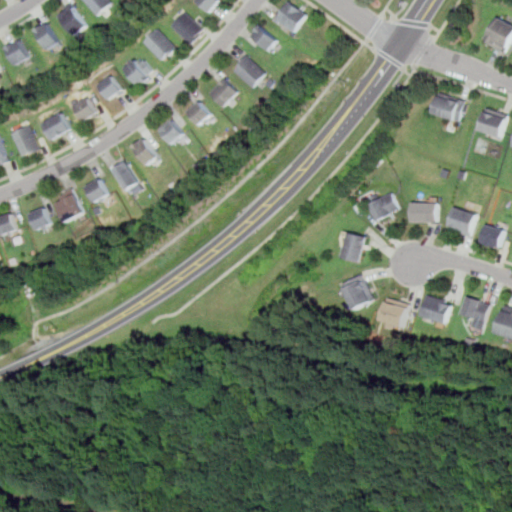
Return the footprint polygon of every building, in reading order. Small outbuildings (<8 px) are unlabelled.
[(88,0),(103,15),(117,0),(88,0)] [(199,0),(213,11),(221,0),(199,0)] [(292,0),(279,18),(299,31),(312,12),(294,0),(292,0)] [(61,12),(80,35),(93,24),(75,1),(61,12)] [(207,29),(188,9),(174,23),(193,42),(207,29)] [(511,45),(511,21),(500,15),(488,40),(509,51),(511,45)] [(39,28),(53,49),(64,41),(50,20),(39,28)] [(282,40),(264,23),(255,33),(273,50),(282,40)] [(147,41),(166,60),(180,46),(161,27),(147,41)] [(10,47),(21,64),(35,55),(24,38),(10,47)] [(128,68),(144,86),(160,72),(143,53),(128,68)] [(269,72),(250,54),(237,68),(256,86),(269,72)] [(112,98),(126,89),(116,74),(102,83),(112,98)] [(214,92),(228,105),(242,91),(229,77),(214,92)] [(435,111),(462,120),(469,99),(442,90),(435,111)] [(87,120),(102,112),(92,95),(78,104),(87,120)] [(191,109),(203,124),(215,114),(203,99),(191,109)] [(511,115),(511,112),(491,105),(482,129),(504,137),(511,115)] [(56,138),(75,127),(66,110),(47,121),(56,138)] [(164,129),(176,143),(189,132),(177,118),(164,129)] [(44,148),(33,123),(15,131),(26,155),(44,148)] [(0,164),(12,160),(3,133),(0,133),(0,164)] [(136,145),(151,164),(163,155),(147,136),(136,145)] [(134,194),(147,186),(130,159),(117,167),(134,194)] [(99,201),(113,193),(104,177),(90,185),(99,201)] [(69,221),(89,212),(77,187),(57,197),(69,221)] [(371,201),(381,220),(404,208),(395,190),(371,201)] [(441,201),(415,201),(415,220),(441,220),(441,201)] [(56,223),(49,205),(34,212),(42,229),(56,223)] [(451,228),(474,235),(481,212),(458,205),(451,228)] [(21,229),(16,211),(1,216),(6,234),(21,229)] [(509,228),(491,222),(485,240),(503,247),(509,228)] [(363,261),(371,236),(352,230),(343,255),(363,261)] [(359,309),(380,298),(366,272),(346,283),(359,309)] [(424,316),(449,325),(457,301),(432,293),(424,316)] [(474,323),(487,327),(496,301),(472,293),(466,311),(476,315),(474,323)] [(385,324),(409,328),(414,301),(391,296),(385,324)] [(500,332),(511,335),(511,334),(511,303),(509,303),(500,332)]
